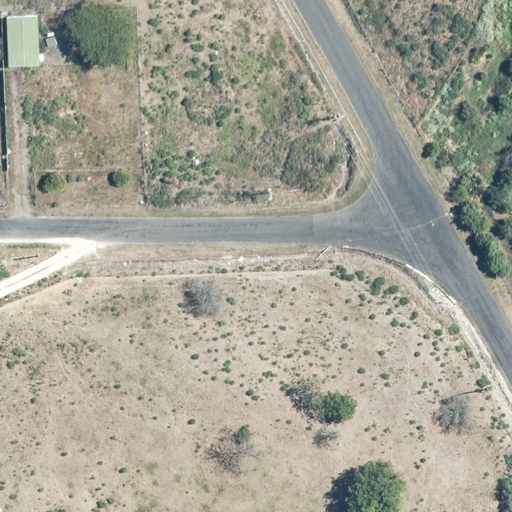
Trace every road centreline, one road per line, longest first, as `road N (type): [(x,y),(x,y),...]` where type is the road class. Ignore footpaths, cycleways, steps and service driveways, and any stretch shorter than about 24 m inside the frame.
road 1 (unclassified): [(0,232),(441,229)]
road 2 (residential): [(441,229),(304,0)]
road 3 (residential): [(511,356),(441,229)]
